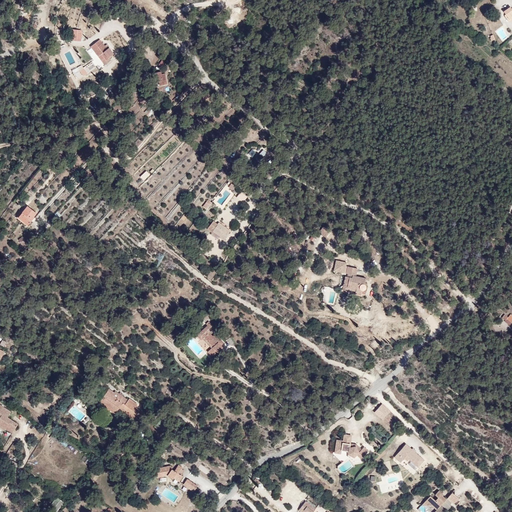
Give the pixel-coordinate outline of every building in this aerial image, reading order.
[(511,4),(495,14),(511,28),(511,4)] [(78,38),(79,27),(72,26),(71,37),(78,38)] [(114,52),(109,45),(107,46),(99,37),(89,44),(97,56),(98,55),(102,60),(103,62),(113,54),(112,53),(114,52)] [(97,64),(102,60),(98,55),(97,56),(93,59),(97,64)] [(87,71),(97,64),(93,59),(83,65),(87,71)] [(168,83),(165,72),(161,73),(157,75),(157,77),(158,79),(159,80),(160,79),(160,80),(162,85),(168,83)] [(157,107),(150,102),(147,105),(153,110),(157,107)] [(149,108),(144,112),(149,117),(153,113),(149,108)] [(260,163),(263,157),(256,153),(253,160),(260,163)] [(147,170),(140,177),(144,181),(151,174),(147,170)] [(207,209),(212,203),(208,200),(203,206),(207,209)] [(28,212),(31,208),(23,202),(13,214),(22,222),(30,213),(28,212)] [(47,222),(55,213),(50,209),(43,218),(47,222)] [(222,233),(209,224),(202,233),(212,240),(216,235),(219,237),(222,233)] [(329,232),(323,228),(319,233),(325,238),(329,232)] [(26,240),(18,233),(13,238),(22,245),(26,240)] [(216,244),(220,238),(219,237),(216,235),(212,240),(211,241),(216,244)] [(358,275),(359,270),(347,268),(347,264),(335,262),(334,273),(345,275),(345,273),(351,274),(351,277),(347,276),(345,285),(350,286),(349,287),(358,289),(357,294),(357,296),(362,297),(362,296),(365,296),(366,290),(368,290),(369,289),(370,287),(369,286),(368,285),(369,278),(358,275)] [(226,335),(217,326),(214,328),(211,325),(216,320),(210,314),(206,317),(208,319),(199,329),(202,333),(203,332),(205,330),(215,339),(210,344),(214,349),(218,344),(220,345),(225,339),(224,337),(226,335)] [(511,318),(508,315),(506,317),(503,314),(501,315),(499,317),(499,320),(503,323),(506,320),(511,324),(511,323),(511,318)] [(215,339),(205,330),(203,332),(213,341),(215,339)] [(503,348),(508,341),(503,337),(498,343),(503,348)] [(136,404),(128,397),(127,399),(114,390),(113,391),(108,388),(98,401),(103,405),(104,402),(116,410),(117,408),(119,406),(133,416),(139,409),(134,406),(136,404)] [(116,410),(104,402),(103,405),(114,413),(116,410)] [(374,411),(382,419),(387,414),(390,411),(382,403),(374,411)] [(15,425),(6,417),(9,412),(0,405),(0,404),(0,429),(1,430),(4,426),(11,431),(15,425)] [(133,416),(119,406),(117,408),(132,418),(133,416)] [(397,424),(387,414),(382,419),(381,419),(391,429),(397,424)] [(170,429),(161,420),(154,427),(163,436),(170,429)] [(11,431),(4,426),(1,430),(8,435),(11,431)] [(350,443),(352,435),(344,433),(343,440),(343,441),(350,443)] [(361,448),(357,444),(343,441),(343,440),(339,439),(336,441),(335,451),(341,452),(341,449),(349,450),(348,452),(348,453),(354,456),(357,453),(361,458),(364,455),(369,450),(364,446),(361,448)] [(425,460),(415,452),(417,451),(413,448),(412,449),(406,444),(395,457),(401,462),(405,458),(408,461),(410,459),(419,467),(425,460)] [(362,462),(366,458),(364,455),(361,458),(357,453),(354,456),(348,453),(348,456),(355,463),(362,462)] [(342,474),(353,467),(348,459),(337,466),(342,474)] [(178,473),(182,468),(177,465),(174,470),(170,468),(169,464),(157,468),(158,471),(154,472),(157,478),(167,476),(174,480),(175,479),(179,482),(183,477),(178,473)] [(200,464),(197,468),(207,475),(210,470),(200,464)] [(198,485),(187,479),(183,485),(193,492),(198,485)] [(447,499),(445,500),(442,497),(443,496),(444,494),(439,490),(435,494),(438,497),(435,500),(430,495),(424,502),(427,505),(432,505),(436,509),(435,511),(444,511),(447,509),(445,508),(449,504),(450,505),(452,502),(447,498),(447,499)] [(460,499),(452,492),(447,498),(452,502),(453,504),(460,499)] [(10,505),(13,497),(4,493),(0,501),(10,505)] [(313,511),(316,509),(306,501),(299,510),(301,511),(313,511)]
